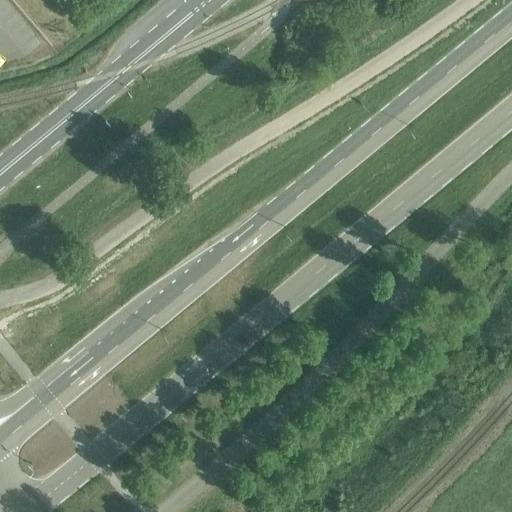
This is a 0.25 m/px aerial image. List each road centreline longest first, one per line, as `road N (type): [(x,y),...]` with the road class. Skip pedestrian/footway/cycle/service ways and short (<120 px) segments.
road 1 (primary): [(511,18),(0,444)]
road 2 (primary): [(27,511),(511,116)]
road 3 (unclassified): [(168,511),(332,365),(511,180)]
road 4 (tertiary): [(0,173),(209,0)]
